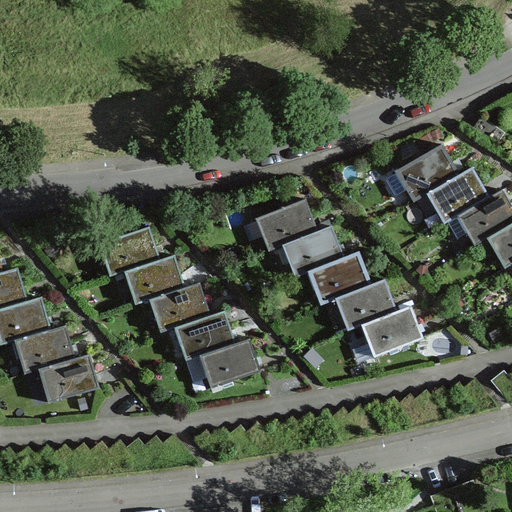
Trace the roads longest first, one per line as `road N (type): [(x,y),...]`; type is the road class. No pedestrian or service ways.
road 1 (residential): [(511,60),(419,102),(276,148),(136,177),(0,186)]
road 2 (residential): [(0,506),(301,474),(511,424)]
